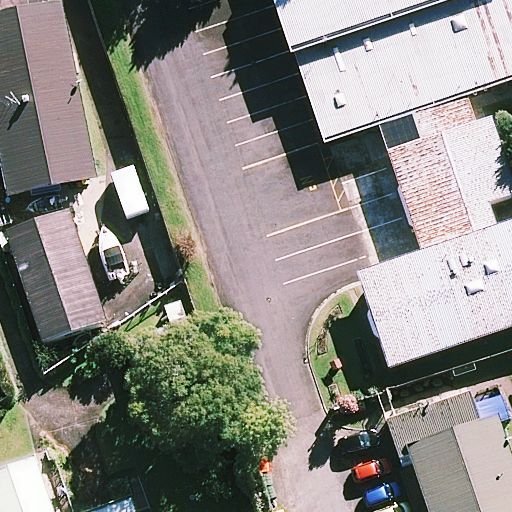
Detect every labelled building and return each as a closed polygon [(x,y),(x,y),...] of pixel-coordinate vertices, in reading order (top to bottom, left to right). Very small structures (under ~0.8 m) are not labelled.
[(99,189),(59,0),(0,0),(0,151),(11,207),(99,189)] [(511,0),(268,0),(292,69),(295,68),(321,145),(324,152),(330,150),(379,134),(423,262),(359,283),(391,378),(511,338),(511,231),(497,237),(489,213),(511,204),(511,185),(492,125),(476,130),(468,105),(511,90),(511,0)] [(106,331),(69,221),(9,242),(46,352),(106,331)] [(511,511),(511,463),(499,424),(481,430),(471,400),(386,429),(398,465),(412,460),(429,511),(511,511)] [(53,511),(72,506),(57,463),(0,482),(0,511),(133,511),(133,510),(126,511),(53,511)]
